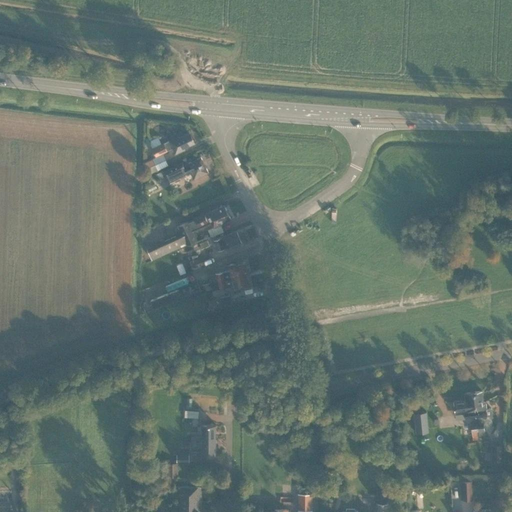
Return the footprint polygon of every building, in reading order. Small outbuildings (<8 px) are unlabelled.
[(184,147),(194,142),(189,132),(179,137),(179,135),(151,149),(154,155),(172,147),(175,153),(185,148),(184,147)] [(201,155),(185,163),(184,161),(156,174),(157,177),(159,176),(163,185),(191,172),(193,178),(208,171),(201,155)] [(143,162),(148,173),(157,169),(152,158),(143,162)] [(197,239),(192,228),(207,221),(207,219),(209,218),(213,227),(221,223),(221,222),(230,218),(224,204),(178,225),(181,232),(147,247),(152,259),(197,239)] [(229,245),(241,240),(236,230),(214,239),(218,249),(224,247),(225,249),(230,247),(229,245)] [(199,242),(201,248),(209,244),(207,239),(199,242)] [(193,270),(205,265),(201,256),(189,260),(193,270)] [(235,264),(235,262),(228,263),(229,269),(216,272),(208,274),(209,281),(212,281),(218,280),(248,274),(246,262),(235,264)] [(251,285),(248,274),(218,280),(212,281),(214,289),(233,285),(234,291),(241,289),(240,287),(251,285)] [(178,287),(182,297),(200,290),(197,280),(178,287)] [(176,289),(148,299),(151,309),(179,299),(176,289)] [(230,295),(219,297),(221,305),(232,302),(230,295)] [(481,390),(472,391),(476,416),(492,414),(491,407),(486,408),(485,400),(482,401),(481,390)] [(476,416),(472,391),(464,392),(465,398),(453,400),(454,413),(464,412),(465,417),(474,416),(476,416)] [(414,404),(416,411),(429,409),(428,401),(414,404)] [(428,431),(427,419),(426,412),(427,412),(426,411),(414,412),(416,432),(428,431)] [(476,422),(478,439),(478,435),(485,434),(483,421),(476,422)] [(190,441),(199,440),(199,439),(213,439),(213,423),(199,423),(199,435),(190,435),(190,441)] [(213,454),(213,439),(199,439),(199,440),(199,450),(190,450),(190,456),(200,456),(200,454),(213,454)] [(502,445),(492,444),(491,465),(502,465),(502,445)] [(178,476),(178,462),(167,462),(167,476),(178,476)] [(473,499),(472,480),(460,480),(461,499),(473,499)] [(378,503),(388,502),(387,482),(377,482),(378,503)] [(197,511),(198,509),(201,509),(201,485),(177,485),(176,500),(179,500),(178,511),(197,511)] [(298,493),(298,509),(312,509),(312,493),(298,493)]
